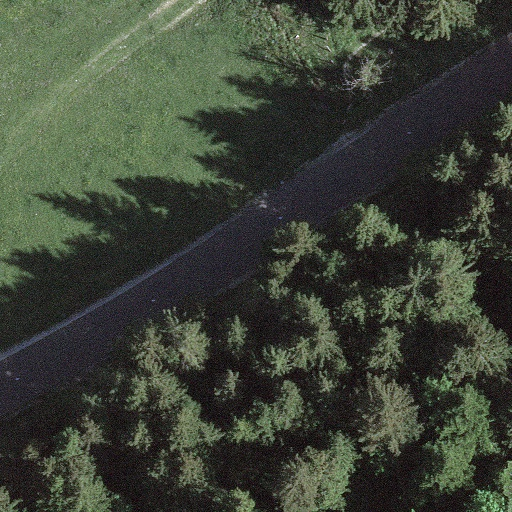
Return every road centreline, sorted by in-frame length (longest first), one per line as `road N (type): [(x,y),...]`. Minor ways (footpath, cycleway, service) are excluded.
road 1 (tertiary): [(511,78),(0,382)]
road 2 (track): [(0,171),(190,0)]
